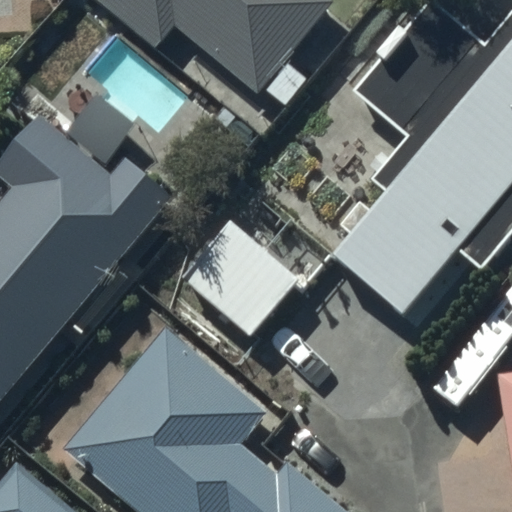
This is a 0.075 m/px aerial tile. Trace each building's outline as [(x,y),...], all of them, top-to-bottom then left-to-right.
[(82,0),(79,4),(158,68),(178,44),(262,112),(339,17),(317,0),(82,0)] [(511,265),(511,35),(489,64),(430,17),(353,113),(409,159),(377,199),(391,211),(337,278),(407,335),(459,271),(489,295),(511,265)] [(42,129),(0,178),(0,193),(13,204),(0,219),(0,418),(174,211),(127,172),(113,189),(42,129)] [(234,241),(186,295),(201,308),(183,328),(231,370),(246,352),(252,357),(329,271),(290,235),(262,266),(234,241)] [(269,418),(165,339),(65,463),(125,511),(346,511),(288,467),(280,478),(244,450),(269,418)] [(511,387),(508,388),(498,390),(511,472),(511,387)] [(52,511),(20,486),(0,511),(52,511)]
